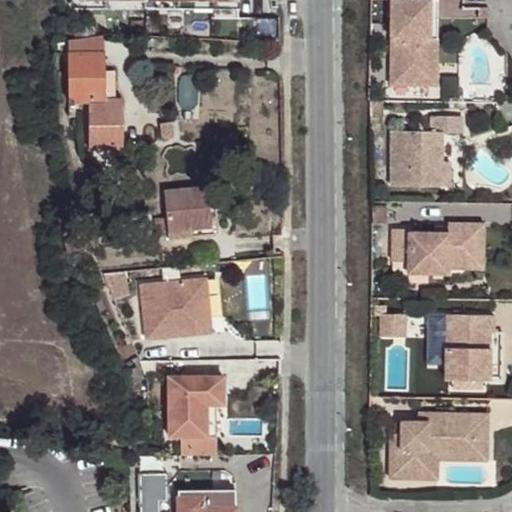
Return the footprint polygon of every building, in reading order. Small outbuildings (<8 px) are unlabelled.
[(72,0),(72,9),(110,9),(109,0),(72,0)] [(213,0),(174,0),(156,0),(157,9),(212,10),(213,0)] [(212,22),(240,22),(239,0),(174,0),(213,0),(212,10),(212,22)] [(430,79),(431,2),(391,1),(390,78),(430,79)] [(439,2),(431,2),(430,79),(390,78),(390,88),(437,88),(437,79),(439,2)] [(489,10),(480,10),(480,21),(489,21),(489,10)] [(71,43),(71,56),(108,56),(108,42),(71,43)] [(108,56),(71,56),(70,119),(78,119),(79,103),(90,103),(91,151),(127,152),(127,127),(118,127),(119,102),(109,102),(108,56)] [(118,127),(127,127),(126,103),(119,102),(118,127)] [(384,103),(371,102),(371,118),(383,118),(384,103)] [(440,191),(440,166),(441,135),(464,135),(465,119),(435,119),(435,134),(394,134),(393,189),(440,191)] [(170,139),(173,136),(175,123),(164,123),(163,135),(165,139),(170,139)] [(452,166),(440,166),(440,191),(452,191),(452,166)] [(171,239),(221,233),(219,213),(214,213),(211,188),(166,193),(169,220),(171,239)] [(388,211),(373,211),(373,228),(388,228),(388,211)] [(159,240),(171,239),(169,220),(157,221),(159,240)] [(421,231),(392,231),(392,263),(409,264),(409,276),(450,276),(450,272),(476,272),(476,226),(450,226),(449,230),(450,237),(436,237),(422,236),(421,231)] [(486,227),(476,226),(476,272),(486,272),(486,227)] [(205,281),(198,282),(199,298),(195,315),(195,321),(201,320),(202,335),(210,335),(205,281)] [(198,282),(140,287),(144,341),(202,335),(201,320),(195,321),(195,315),(199,298),(198,282)] [(383,319),(383,318),(389,318),(389,311),(378,311),(378,319),(383,319)] [(389,318),(383,318),(383,319),(382,341),(407,341),(408,318),(389,318)] [(447,355),(448,318),(440,318),(439,354),(447,355)] [(496,320),(448,318),(447,355),(446,383),(453,383),(484,384),(490,384),(491,365),(486,364),(486,354),(491,354),(492,337),(496,337),(496,320)] [(222,377),(167,376),(167,437),(205,437),(205,398),(222,398),(222,377)] [(484,384),(453,383),(453,393),(484,393),(484,384)] [(205,398),(205,437),(214,437),(214,405),(222,405),(222,398),(205,398)] [(431,426),(421,426),(404,426),(404,438),(393,438),(394,482),(415,482),(415,477),(430,476),(430,468),(430,454),(440,454),(441,441),(490,442),(490,418),(430,417),(431,426)] [(421,417),(421,426),(431,426),(430,417),(421,417)] [(404,426),(393,426),(393,438),(404,438),(404,426)] [(415,477),(415,482),(440,483),(440,474),(440,464),(463,464),(464,455),(490,454),(490,442),(441,441),(440,454),(430,454),(430,468),(430,476),(415,477)] [(236,511),(236,491),(180,492),(179,511),(236,511)]
